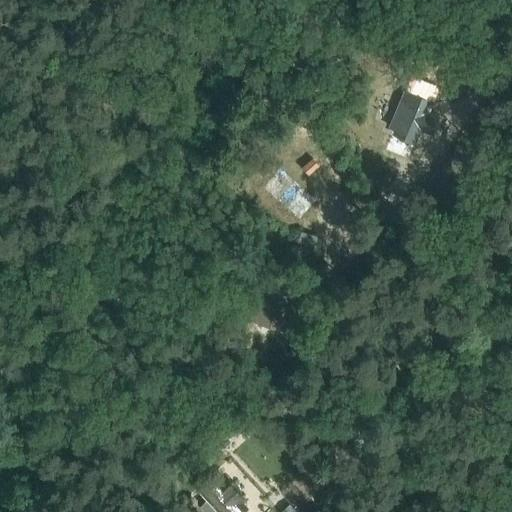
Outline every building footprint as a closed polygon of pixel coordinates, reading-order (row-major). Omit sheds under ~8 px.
[(415,142),(421,128),(433,133),(441,115),(429,110),(433,100),(421,95),(417,106),(401,99),(398,108),(390,126),(394,127),(392,132),(415,142)] [(309,172),(318,164),(312,158),(303,166),(309,172)] [(299,219),(316,199),(284,171),(267,191),(299,219)] [(298,282),(263,274),(252,320),(287,328),(298,282)] [(247,492),(233,477),(225,484),(213,472),(197,488),(211,502),(203,509),(205,511),(238,511),(246,505),(241,499),(247,492)] [(297,511),(289,503),(280,511),(281,511),(297,511)]
